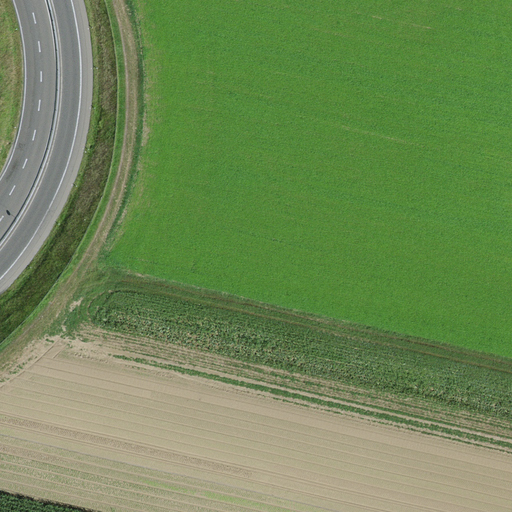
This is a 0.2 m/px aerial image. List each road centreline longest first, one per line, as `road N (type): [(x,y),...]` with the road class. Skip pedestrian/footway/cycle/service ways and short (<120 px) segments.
road 1 (track): [(120,0),(134,119),(118,202),(65,293),(0,355)]
road 2 (motorway): [(0,265),(36,212),(63,147),(70,55),(60,0)]
road 3 (motorway): [(29,0),(39,104),(25,163),(0,210)]
